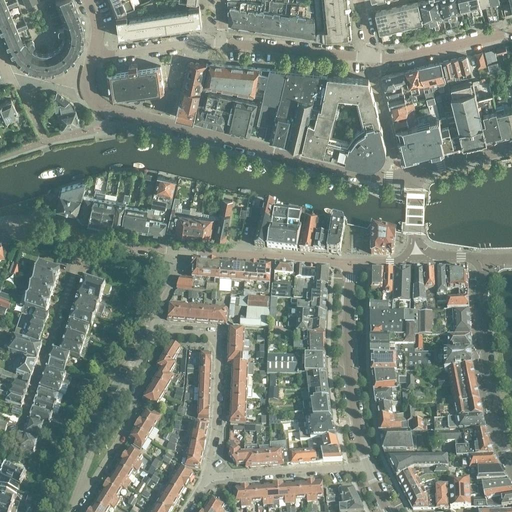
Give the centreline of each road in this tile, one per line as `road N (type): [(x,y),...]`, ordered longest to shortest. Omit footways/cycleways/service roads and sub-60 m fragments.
road 1 (residential): [(111,108),(367,174),(415,171)]
road 2 (residential): [(511,466),(484,356),(481,258)]
road 3 (residential): [(352,261),(350,375),(364,465)]
road 4 (residential): [(208,476),(218,338),(154,329)]
road 5 (residential): [(24,421),(81,235)]
road 6 (residential): [(352,261),(186,250)]
road 7 (residential): [(208,476),(364,465)]
road 8 (residential): [(221,43),(370,57)]
road 9 (residential): [(370,57),(406,57),(511,32)]
road 10 (residential): [(93,57),(221,43)]
road 11 (residential): [(130,374),(122,440),(80,479)]
